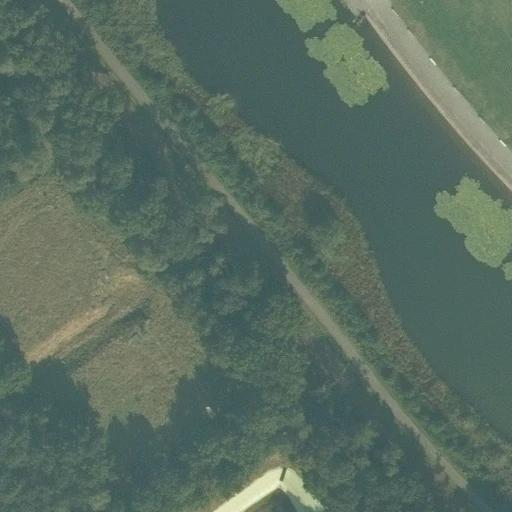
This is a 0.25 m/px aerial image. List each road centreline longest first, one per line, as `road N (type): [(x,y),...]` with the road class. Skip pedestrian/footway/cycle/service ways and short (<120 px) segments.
road 1 (track): [(490,511),(63,0)]
road 2 (unclassified): [(511,162),(378,0)]
